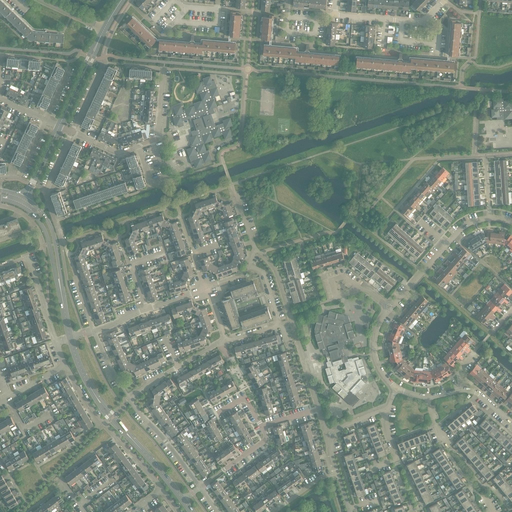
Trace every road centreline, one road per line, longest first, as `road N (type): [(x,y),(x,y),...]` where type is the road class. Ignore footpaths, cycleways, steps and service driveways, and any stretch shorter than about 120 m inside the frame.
road 1 (tertiary): [(182,500),(100,402),(70,338)]
road 2 (residential): [(161,490),(64,365)]
road 3 (residential): [(446,0),(422,22),(334,16)]
